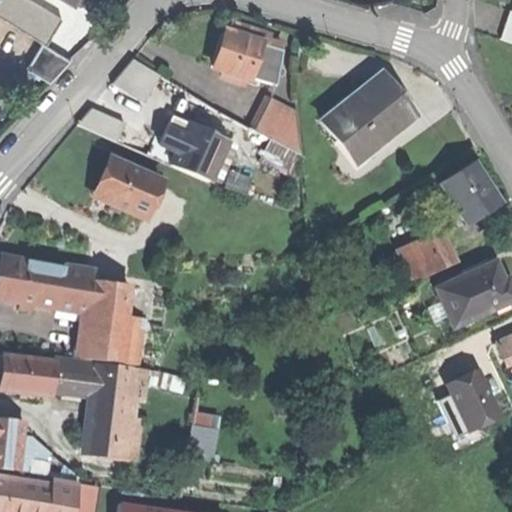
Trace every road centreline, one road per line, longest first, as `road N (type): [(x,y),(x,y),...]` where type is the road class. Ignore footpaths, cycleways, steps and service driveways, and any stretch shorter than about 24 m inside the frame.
road 1 (residential): [(0,178),(161,0)]
road 2 (residential): [(265,0),(441,57)]
road 3 (residential): [(441,57),(511,167)]
